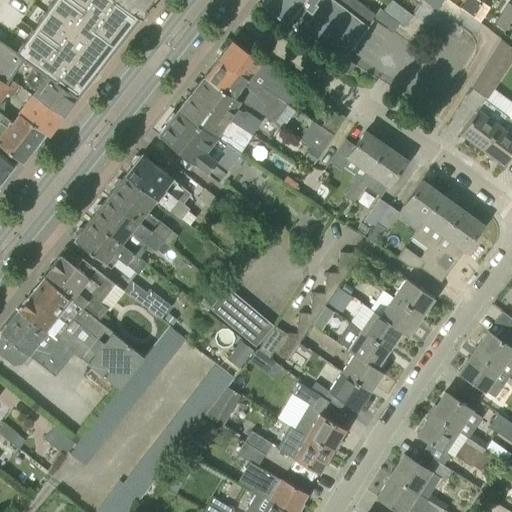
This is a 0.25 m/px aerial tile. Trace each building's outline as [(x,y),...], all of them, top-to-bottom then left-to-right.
[(104,62),(138,18),(126,9),(113,0),(52,0),(15,52),(0,42),(0,80),(6,85),(11,79),(24,61),(34,67),(76,98),(104,62)] [(113,0),(126,9),(138,18),(152,0),(113,0)] [(326,12),(334,2),(332,0),(264,0),(262,3),(286,22),(297,29),(310,11),(320,19),(326,12)] [(332,0),(334,2),(368,26),(376,16),(355,0),(332,0)] [(420,24),(433,8),(422,0),(408,0),(402,10),(390,1),(381,12),(400,27),(409,16),(420,24)] [(511,7),(507,4),(494,24),(504,32),(511,18),(511,7)] [(511,59),(511,48),(500,40),(470,87),(486,99),(511,59)] [(286,104),(265,90),(270,82),(252,70),(259,61),(231,42),(217,59),(286,105),(286,104)] [(343,58),(337,67),(349,75),(355,66),(343,58)] [(286,105),(217,59),(202,78),(239,102),(240,101),(273,123),(284,109),(286,105)] [(76,98),(34,67),(23,81),(34,90),(26,100),(29,103),(34,95),(62,117),(76,98)] [(202,78),(190,94),(250,134),(259,123),(244,111),(240,113),(234,108),(239,102),(202,78)] [(16,93),(21,86),(11,79),(6,85),(16,93)] [(16,93),(6,85),(0,80),(0,102),(6,94),(12,98),(16,93)] [(190,94),(176,112),(215,138),(221,130),(229,136),(229,140),(240,148),(250,134),(190,94)] [(62,117),(34,95),(29,103),(26,100),(18,111),(46,132),(49,134),(62,117)] [(461,133),(482,149),(507,117),(484,100),(476,111),(477,111),(461,133)] [(332,135),(344,118),(334,110),(322,127),(332,135)] [(0,146),(22,163),(46,132),(18,111),(11,119),(0,111),(0,146)] [(215,138),(176,112),(166,124),(157,136),(218,182),(225,173),(213,163),(215,161),(204,152),(215,138)] [(511,120),(507,117),(482,149),(503,164),(511,152),(511,120)] [(365,132),(355,147),(345,140),(328,163),(339,170),(342,167),(353,175),(353,176),(357,179),(351,188),(359,193),(364,186),(365,184),(361,182),(385,146),(365,132)] [(364,186),(379,196),(387,186),(388,187),(405,160),(385,146),(361,182),(365,184),(364,186)] [(320,154),(319,154),(310,148),(304,158),(313,164),(320,154)] [(0,178),(11,165),(0,156),(0,178)] [(179,220),(180,218),(189,225),(195,217),(186,210),(188,209),(169,193),(176,184),(141,156),(125,175),(154,200),(179,220)] [(154,200),(125,175),(107,198),(163,242),(171,231),(145,211),(154,200)] [(297,185),(287,177),(283,182),(293,190),(297,185)] [(416,231),(442,196),(422,181),(399,213),(388,205),(376,223),(386,230),(396,217),(415,231),(411,238),(416,231)] [(352,203),(359,193),(351,188),(345,197),(352,203)] [(220,202),(204,189),(197,199),(212,212),(220,202)] [(442,196),(416,231),(431,242),(436,245),(461,210),(442,196)] [(107,198),(90,219),(120,243),(129,232),(155,252),(157,249),(163,242),(107,198)] [(372,227),(376,223),(388,205),(379,199),(363,221),(372,227)] [(426,250),(433,256),(439,248),(455,260),(482,225),(461,210),(436,245),(431,242),(427,249),(426,250)] [(120,243),(90,219),(74,240),(110,268),(118,259),(137,274),(145,263),(120,243)] [(162,253),(168,246),(163,242),(157,249),(162,253)] [(426,250),(420,259),(424,262),(427,265),(430,261),(433,256),(426,250)] [(343,278),(358,257),(350,252),(339,251),(337,273),(343,278)] [(74,268),(60,258),(43,278),(98,321),(104,313),(107,310),(100,304),(114,285),(82,260),(74,268)] [(420,268),(439,282),(446,273),(430,261),(427,265),(424,262),(419,268),(420,268)] [(330,298),(343,278),(337,273),(327,273),(323,293),(330,298)] [(104,326),(98,321),(43,278),(19,309),(46,330),(74,352),(119,388),(121,385),(127,377),(134,368),(141,360),(143,358),(104,326)] [(392,296),(420,317),(433,298),(405,278),(392,296)] [(123,291),(161,320),(171,307),(149,289),(146,293),(131,282),(123,291)] [(227,287),(209,308),(256,346),(272,325),(227,287)] [(353,298),(338,288),(328,304),(342,313),(353,298)] [(187,297),(182,293),(176,299),(182,303),(187,297)] [(316,318),(330,298),(323,293),(312,293),(308,313),(316,318)] [(401,330),(400,331),(407,336),(420,317),(392,296),(379,315),(379,316),(401,330)] [(55,376),(64,365),(74,352),(46,330),(19,309),(0,332),(0,353),(13,364),(21,363),(28,355),(55,376)] [(387,350),(400,331),(401,330),(379,316),(379,315),(373,311),(360,330),(387,350)] [(303,339),(316,318),(308,313),(297,312),(296,333),(303,339)] [(511,335),(511,319),(502,312),(494,322),(511,335)] [(104,313),(98,321),(104,326),(110,318),(104,313)] [(176,320),(169,314),(164,320),(172,326),(176,320)] [(375,368),(375,367),(387,350),(360,330),(348,323),(335,342),(353,354),(354,354),(375,368)] [(285,334),(274,326),(257,350),(268,358),(272,351),(273,351),(285,334)] [(178,348),(185,341),(185,340),(168,327),(162,335),(178,348)] [(511,374),(511,372),(511,351),(511,350),(511,349),(487,332),(473,353),(507,378),(504,381),(505,382),(511,386),(511,374)] [(288,362),(303,339),(296,333),(285,334),(273,351),(288,362)] [(172,357),(178,348),(162,335),(155,343),(172,357)] [(238,368),(253,351),(242,341),(227,359),(238,368)] [(165,365),(172,357),(155,343),(148,352),(165,365)] [(270,359),(268,358),(257,350),(249,362),(262,371),(270,359)] [(148,352),(143,358),(141,360),(158,374),(165,365),(148,352)] [(482,391),(483,389),(494,397),(505,382),(504,381),(507,378),(473,353),(458,374),(482,391)] [(382,372),(375,367),(375,368),(354,354),(353,354),(341,373),(369,392),(382,372)] [(151,382),(158,374),(141,360),(134,368),(151,382)] [(229,378),(212,364),(206,372),(223,386),(229,378)] [(145,391),(151,382),(134,368),(127,377),(145,391)] [(217,395),(223,386),(206,372),(199,380),(217,395)] [(369,392),(341,373),(328,392),(356,410),(369,392)] [(138,399),(145,391),(127,377),(121,385),(138,399)] [(211,403),(217,395),(199,380),(193,389),(211,403)] [(308,405),(293,429),(330,452),(344,430),(319,414),(327,403),(297,384),(291,394),(308,405)] [(121,385),(119,388),(114,394),(131,407),(138,399),(121,385)] [(204,411),(211,403),(193,389),(187,397),(204,411)] [(481,418),(469,410),(470,409),(445,393),(431,414),(457,431),(466,438),(464,441),(473,447),(478,438),(471,433),(481,418)] [(124,416),(131,407),(114,394),(107,402),(124,416)] [(198,419),(204,411),(187,397),(181,406),(198,419)] [(118,424),(124,416),(107,402),(101,411),(118,424)] [(220,428),(230,412),(216,402),(203,418),(220,428)] [(192,428),(198,419),(181,406),(174,414),(192,428)] [(111,433),(118,424),(101,411),(94,419),(111,433)] [(186,436),(192,428),(174,414),(168,422),(186,436)] [(448,456),(442,452),(457,431),(431,414),(417,434),(428,441),(422,451),(433,459),(442,465),(448,456)] [(511,426),(496,415),(488,429),(511,445),(511,426)] [(104,441),(111,433),(94,419),(87,428),(104,441)] [(180,444),(186,436),(168,422),(162,431),(180,444)] [(0,425),(0,435),(10,443),(17,435),(2,423),(0,425)] [(74,442),(53,426),(43,439),(63,455),(74,442)] [(97,449),(104,441),(87,428),(81,436),(97,449)] [(330,452),(293,429),(287,440),(286,440),(280,449),(293,457),(292,458),(316,474),(330,452)] [(173,453),(180,444),(162,431),(155,439),(173,453)] [(264,455),(271,444),(250,432),(243,443),(264,455)] [(91,458),(97,449),(81,436),(74,445),(91,458)] [(478,438),(473,447),(482,453),(487,444),(478,438)] [(167,461),(173,453),(155,439),(149,448),(167,461)] [(256,468),(264,455),(243,443),(236,455),(256,468)] [(74,445),(67,453),(84,466),(91,458),(74,445)] [(161,469),(167,461),(149,448),(143,456),(161,469)] [(198,460),(179,449),(153,482),(176,494),(198,460)] [(155,477),(161,469),(143,456),(137,464),(155,477)] [(389,476),(415,492),(429,471),(426,470),(402,456),(389,476)] [(426,470),(429,471),(440,479),(443,481),(450,470),(443,465),(442,465),(433,459),(426,470)] [(511,468),(503,463),(496,473),(511,484),(511,468)] [(148,486),(155,477),(137,464),(130,473),(148,486)] [(259,496),(287,511),(294,511),(305,493),(280,477),(278,479),(266,472),(260,481),(266,485),(259,496)] [(142,494),(148,486),(130,473),(124,481),(142,494)] [(398,511),(420,511),(425,504),(424,503),(426,499),(415,492),(389,476),(376,497),(398,511)] [(136,503),(142,494),(124,481),(120,478),(114,487),(136,503)] [(129,511),(136,503),(114,487),(107,496),(129,511)] [(287,511),(259,496),(255,493),(243,511),(287,511)] [(438,500),(430,495),(427,499),(426,499),(424,503),(425,504),(433,509),(438,500)] [(110,511),(128,511),(129,511),(107,496),(100,505),(110,511)] [(204,510),(207,511),(231,511),(233,509),(212,497),(204,510)] [(444,511),(448,507),(438,500),(433,509),(436,511),(444,511)]
